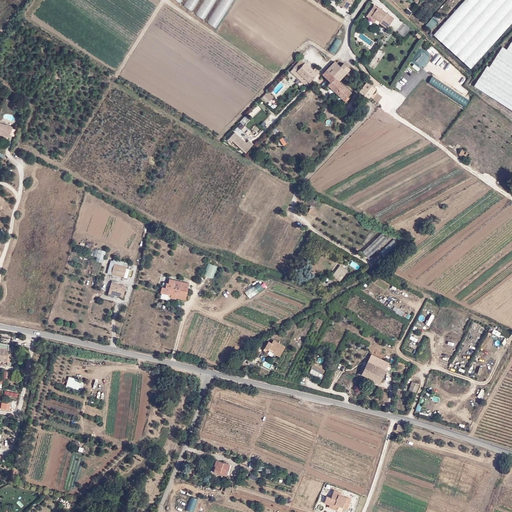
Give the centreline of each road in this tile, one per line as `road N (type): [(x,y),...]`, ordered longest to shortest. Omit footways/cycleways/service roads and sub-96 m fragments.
road 1 (unclassified): [(209,372),(396,416),(511,454)]
road 2 (track): [(313,511),(290,504),(325,415),(383,437),(366,494),(312,474)]
road 3 (unclassified): [(0,325),(209,372)]
road 4 (track): [(333,58),(308,42),(275,76),(166,0)]
road 5 (track): [(511,196),(371,106)]
road 6 (track): [(325,415),(269,396),(254,429),(267,456),(303,471)]
road 7 (unclassified): [(158,511),(209,372)]
road 8 (track): [(163,0),(89,120)]
road 9 (track): [(269,396),(232,394),(214,408),(209,424),(254,429)]
